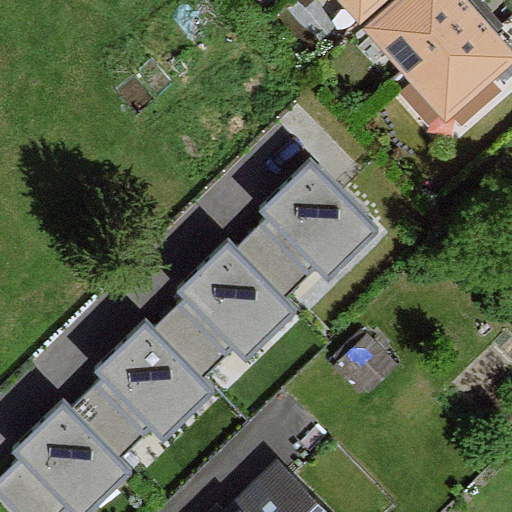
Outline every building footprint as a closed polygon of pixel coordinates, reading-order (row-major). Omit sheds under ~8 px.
[(376,0),(351,0),(363,12),(376,0)] [(475,7),(469,0),(396,0),(372,22),(410,65),(475,7)] [(511,49),(505,42),(475,7),(410,65),(449,109),(511,52),(511,49)] [(382,225),(311,155),(262,204),(272,213),(243,243),(292,291),(320,262),(333,275),(382,225)] [(299,304),(227,234),(179,283),(188,292),(159,322),(208,370),(236,341),(249,354),(299,304)] [(216,385),(145,315),(97,364),(106,373),(77,402),(126,450),(154,422),(167,434),(216,385)] [(395,360),(368,330),(338,358),(366,387),(395,360)] [(86,511),(134,464),(63,394),(15,444),(24,453),(0,476),(0,487),(25,511),(61,511),(72,501),(83,511),(86,511)] [(322,511),(285,473),(244,511),(322,511)]
